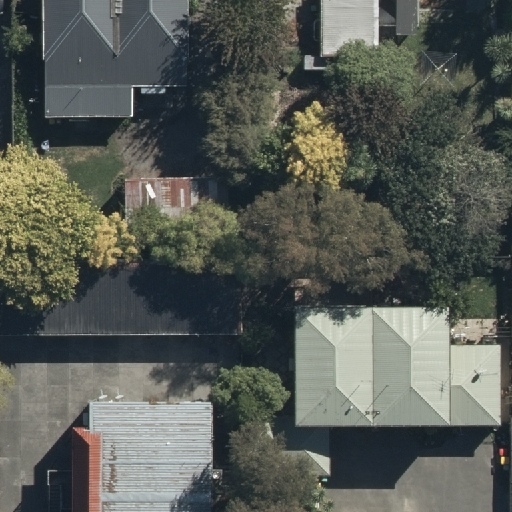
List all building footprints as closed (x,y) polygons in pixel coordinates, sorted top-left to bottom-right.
[(42,0),(43,110),(134,110),(134,78),(186,78),(186,0),(42,0)] [(374,0),(326,0),(326,50),(375,50),(374,0)] [(220,180),(120,179),(119,250),(220,251),(220,180)] [(0,261),(0,330),(245,333),(246,264),(0,261)] [(449,305),(297,305),(297,425),(502,425),(502,345),(450,345),(449,305)] [(211,511),(212,391),(87,390),(87,420),(70,420),(69,511),(211,511)]
